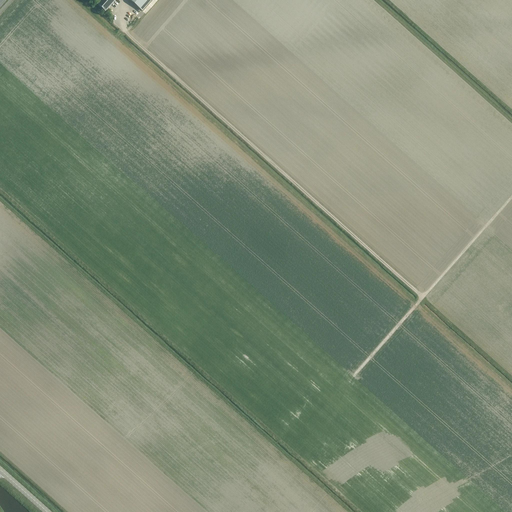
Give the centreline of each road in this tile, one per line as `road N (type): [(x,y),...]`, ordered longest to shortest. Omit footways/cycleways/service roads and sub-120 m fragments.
road 1 (track): [(122,0),(128,35),(423,298)]
road 2 (track): [(354,376),(511,197)]
